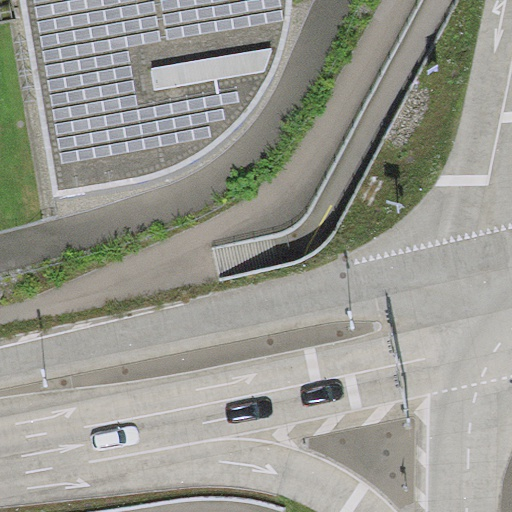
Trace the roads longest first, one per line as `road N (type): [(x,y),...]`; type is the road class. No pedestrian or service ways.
road 1 (primary): [(481,272),(0,366)]
road 2 (primary): [(98,440),(476,350)]
road 3 (secondary): [(98,440),(288,471),(341,493),(361,511)]
road 4 (tertiary): [(511,62),(481,272)]
road 5 (secondary): [(476,350),(468,511)]
